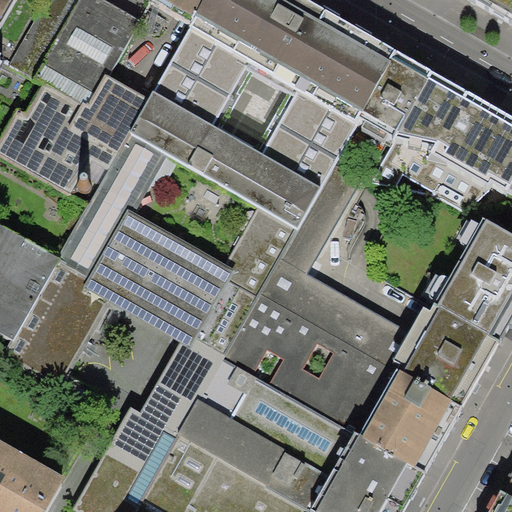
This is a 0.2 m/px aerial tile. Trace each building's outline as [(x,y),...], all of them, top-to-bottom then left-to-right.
[(0,0),(0,28),(16,0),(0,0)] [(54,0),(13,73),(33,84),(80,0),(54,0)] [(100,8),(104,0),(80,0),(33,84),(43,90),(86,115),(104,84),(135,28),(100,8)] [(287,0),(208,0),(190,32),(147,108),(129,139),(294,234),(331,169),(356,126),(393,60),(298,6),(287,0)] [(151,0),(147,7),(190,32),(208,0),(151,0)] [(511,0),(465,0),(501,21),(511,27),(511,0)] [(393,60),(356,126),(392,146),(429,81),(406,68),(393,60)] [(446,90),(429,81),(392,146),(369,187),(440,202),(463,216),(485,194),(489,188),(504,197),(507,192),(511,183),(511,128),(496,119),(446,90)] [(127,138),(129,139),(147,108),(104,84),(86,115),(43,90),(25,121),(16,116),(0,144),(0,161),(66,199),(87,162),(107,173),(127,138)] [(130,413),(73,511),(135,511),(177,440),(220,364),(257,299),(294,234),(129,139),(127,138),(107,173),(59,257),(55,264),(10,344),(2,358),(58,390),(110,298),(142,317),(183,340),(138,418),(130,413)] [(496,348),(431,311),(414,341),(304,279),(358,184),(331,169),(294,234),(257,299),(459,414),(464,405),(496,348)] [(79,197),(80,198),(82,198),(85,197),(86,196),(88,195),(89,192),(89,190),(89,188),(89,186),(88,185),(86,183),(85,183),(83,182),(82,182),(80,182),(78,183),(77,184),(76,184),(75,186),(74,187),(74,189),(74,191),(74,193),(75,195),(77,196),(79,197)] [(431,311),(496,348),(506,332),(510,333),(511,329),(511,243),(480,226),(431,311)] [(0,232),(0,338),(10,344),(55,264),(35,253),(0,232)] [(39,245),(35,253),(55,264),(59,257),(39,245)] [(257,299),(220,364),(422,480),(439,450),(459,414),(257,299)] [(403,511),(422,480),(220,364),(177,440),(265,491),(265,492),(300,511),(403,511)] [(177,440),(135,511),(300,511),(265,492),(265,491),(177,440)] [(44,511),(58,489),(0,455),(0,511),(44,511)] [(511,472),(505,486),(498,498),(511,505),(511,472)] [(511,511),(511,505),(498,498),(496,501),(491,501),(484,511),(511,511)]
